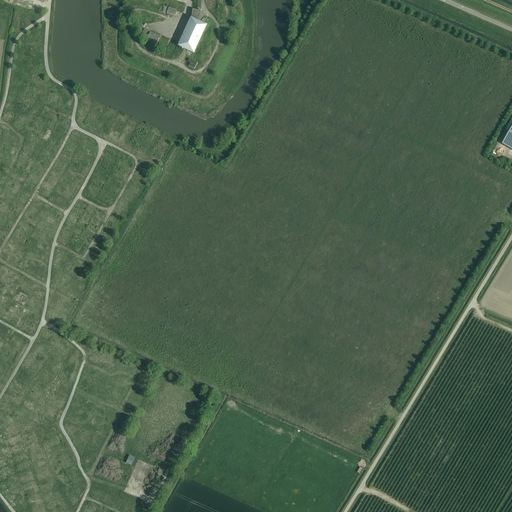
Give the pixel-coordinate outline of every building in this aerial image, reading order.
[(175,16),(177,10),(168,7),(166,13),(175,16)] [(193,54),(204,30),(206,26),(206,25),(191,18),(178,46),(178,47),(193,54)] [(140,34),(143,35),(146,36),(148,31),(143,28),(141,32),(140,34)] [(156,45),(160,36),(150,32),(147,40),(149,41),(150,39),(153,41),(152,43),(156,45)] [(251,46),(246,44),(247,41),(243,40),(241,46),(249,50),(251,46)] [(195,61),(200,64),(202,60),(205,62),(206,58),(196,53),(194,57),(196,58),(195,61)] [(238,63),(247,67),(249,64),(244,62),(245,60),(240,58),(238,63)] [(197,63),(189,59),(188,62),(190,63),(188,66),(194,69),(197,63)] [(208,76),(215,67),(212,65),(205,74),(208,76)] [(231,75),(233,71),(241,74),(242,72),(232,68),(231,72),(230,72),(228,77),(237,81),(238,78),(231,75)] [(41,93),(40,99),(48,100),(49,85),(40,84),(40,88),(42,88),(41,93)] [(65,98),(63,107),(68,109),(69,106),(70,106),(72,100),(65,98)] [(12,115),(13,111),(16,112),(17,106),(11,104),(8,114),(12,115)] [(49,107),(44,117),(48,119),(52,108),(49,107)] [(71,123),(65,120),(66,117),(63,116),(60,122),(70,126),(71,123)] [(49,135),(54,126),(52,125),(54,122),(51,120),(46,129),(47,130),(45,133),(49,135)] [(122,134),(130,136),(133,124),(128,123),(126,131),(123,130),(122,134)] [(511,125),(501,144),(511,149),(511,125)] [(57,130),(51,139),(56,142),(60,136),(64,139),(66,135),(57,130)] [(137,138),(135,141),(141,145),(147,134),(141,131),(137,138)] [(46,142),(48,139),(37,134),(36,138),(46,142)] [(16,150),(17,147),(15,145),(16,143),(9,140),(7,146),(16,150)] [(58,149),(60,145),(50,140),(48,143),(58,149)] [(164,142),(158,152),(163,155),(169,145),(164,142)] [(95,151),(97,148),(84,143),(83,146),(95,151)] [(31,147),(29,151),(40,155),(41,151),(31,147)] [(90,163),(92,159),(81,154),(79,158),(90,163)] [(31,163),(33,160),(24,155),(22,158),(31,163)] [(0,163),(7,166),(9,163),(0,158),(0,163)] [(142,167),(146,168),(146,166),(149,168),(150,166),(151,166),(153,162),(145,159),(142,167)] [(29,172),(30,169),(19,163),(15,171),(18,172),(19,171),(23,173),(24,170),(29,172)] [(68,172),(75,177),(77,173),(73,171),(74,170),(70,168),(68,172)] [(149,177),(151,173),(141,168),(139,171),(149,177)] [(76,183),(78,179),(66,174),(64,178),(76,183)] [(56,186),(58,182),(49,177),(46,181),(56,186)] [(98,190),(100,186),(103,188),(105,184),(94,178),(91,184),(97,186),(96,189),(98,190)] [(33,191),(36,186),(28,182),(25,188),(33,191)] [(9,185),(7,188),(17,193),(19,190),(9,185)] [(106,189),(106,188),(103,193),(115,199),(118,194),(115,193),(117,189),(108,185),(106,189)] [(17,199),(21,201),(24,195),(25,196),(27,192),(22,189),(17,199)] [(132,202),(134,199),(126,194),(124,197),(132,202)] [(3,196),(1,200),(5,202),(3,206),(7,208),(9,203),(11,204),(12,200),(3,196)] [(33,208),(31,211),(40,216),(42,213),(33,208)] [(89,219),(94,211),(91,209),(86,218),(89,219)] [(56,215),(57,214),(54,212),(51,217),(58,221),(60,218),(56,215)] [(32,225),(33,221),(25,217),(23,220),(32,225)] [(2,222),(0,225),(9,230),(11,227),(2,222)] [(65,236),(69,238),(72,230),(68,228),(64,236),(65,236)] [(86,229),(83,235),(89,239),(93,233),(86,229)] [(51,241),(53,237),(42,232),(40,235),(51,241)] [(30,258),(35,248),(31,246),(26,256),(30,258)] [(49,260),(51,256),(39,249),(37,253),(49,260)] [(61,263),(59,266),(68,271),(70,269),(61,263)] [(33,264),(32,268),(42,273),(44,269),(33,264)] [(75,278),(78,274),(74,272),(69,281),(75,285),(78,279),(75,278)] [(0,279),(0,284),(7,288),(9,284),(0,279)] [(28,292),(31,293),(34,286),(25,282),(23,286),(21,285),(18,291),(20,292),(18,294),(26,297),(28,292)] [(80,282),(77,291),(84,293),(86,288),(83,287),(84,283),(80,282)] [(9,293),(3,303),(6,305),(12,294),(9,293)] [(66,293),(61,302),(72,309),(76,303),(71,301),(73,297),(66,293)] [(14,296),(9,307),(13,309),(17,298),(14,296)] [(18,298),(15,308),(19,310),(23,300),(18,298)] [(25,301),(20,312),(24,314),(29,303),(25,301)] [(34,308),(28,319),(32,321),(38,310),(34,308)] [(0,326),(0,330),(8,335),(10,332),(0,326)] [(43,335),(41,339),(52,344),(53,340),(43,335)] [(39,344),(37,347),(48,353),(49,349),(39,344)] [(29,357),(44,365),(46,361),(34,354),(34,355),(31,353),(29,357)] [(11,365),(13,362),(4,356),(2,358),(11,365)] [(72,374),(77,376),(80,365),(71,363),(70,367),(76,368),(75,372),(72,371),(72,374)] [(25,368),(35,374),(36,370),(26,365),(25,368)] [(45,371),(43,375),(54,380),(56,376),(45,371)] [(51,385),(53,381),(44,376),(42,379),(51,385)] [(84,384),(92,387),(92,385),(97,387),(99,381),(87,376),(84,384)] [(105,390),(107,385),(103,384),(104,383),(100,382),(97,390),(102,392),(103,389),(105,390)] [(118,388),(128,391),(129,386),(120,383),(118,388)] [(17,387),(14,390),(25,398),(27,394),(17,387)] [(135,395),(142,397),(145,391),(138,388),(135,395)] [(36,389),(35,393),(44,397),(46,393),(36,389)] [(64,399),(63,402),(66,403),(68,395),(59,393),(57,401),(62,402),(63,398),(64,399)] [(6,400),(20,406),(22,402),(8,396),(6,400)] [(0,409),(10,414),(13,410),(2,405),(0,409)] [(86,406),(84,416),(89,417),(92,408),(86,406)] [(138,413),(139,409),(129,406),(126,414),(129,415),(130,411),(138,413)] [(0,420),(7,423),(9,419),(0,415),(0,420)] [(31,421),(28,422),(30,425),(25,427),(26,430),(38,426),(37,422),(32,423),(31,421)] [(30,439),(41,434),(40,431),(28,436),(30,439)] [(50,440),(53,439),(54,442),(63,437),(61,431),(49,437),(50,440)] [(83,441),(80,448),(85,450),(91,434),(84,431),(81,440),(83,441)] [(130,458),(135,460),(139,453),(134,450),(130,458)] [(34,476),(39,473),(35,465),(31,467),(33,473),(27,476),(28,479),(34,476)] [(75,465),(71,467),(76,477),(80,475),(75,465)] [(67,480),(71,478),(73,482),(76,480),(71,470),(68,472),(69,475),(66,477),(67,480)] [(21,485),(12,493),(14,496),(23,488),(21,485)] [(140,509),(143,511),(146,504),(150,505),(151,501),(143,498),(140,509)] [(55,511),(56,511),(71,505),(70,502),(61,507),(60,505),(53,508),(55,511)]
